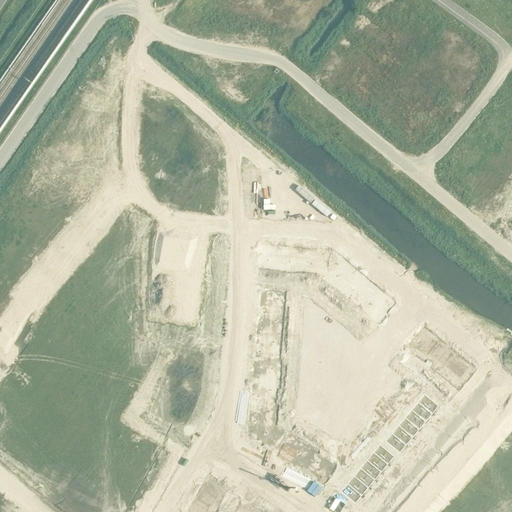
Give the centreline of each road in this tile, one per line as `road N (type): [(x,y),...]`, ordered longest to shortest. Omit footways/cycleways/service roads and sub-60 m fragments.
road 1 (track): [(139,0),(160,36),(285,67),(409,166),(449,143),(506,62),(495,38),(442,0)]
road 2 (residential): [(501,369),(338,234),(171,221),(131,188)]
road 3 (track): [(141,10),(118,12),(79,44),(0,157)]
road 4 (residential): [(131,188),(0,322)]
road 5 (tertiary): [(501,369),(382,511)]
road 6 (track): [(511,253),(416,166)]
road 7 (tertiary): [(433,480),(511,385)]
road 8 (residential): [(131,188),(124,147),(130,67)]
